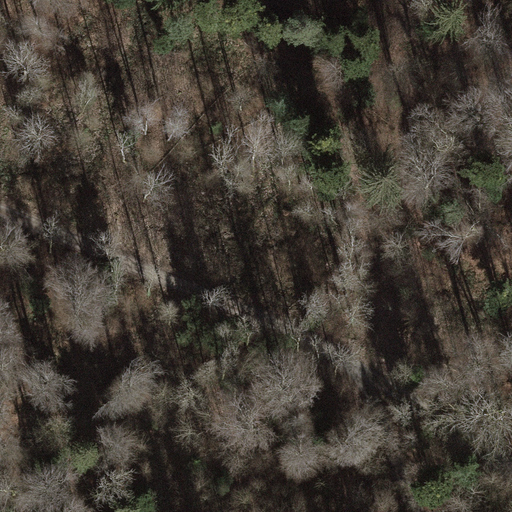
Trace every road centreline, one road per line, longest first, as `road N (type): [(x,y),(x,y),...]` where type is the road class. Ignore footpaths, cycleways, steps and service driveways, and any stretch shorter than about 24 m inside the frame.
road 1 (track): [(368,375),(308,337),(0,209)]
road 2 (track): [(511,473),(368,375)]
road 3 (track): [(414,511),(368,375)]
